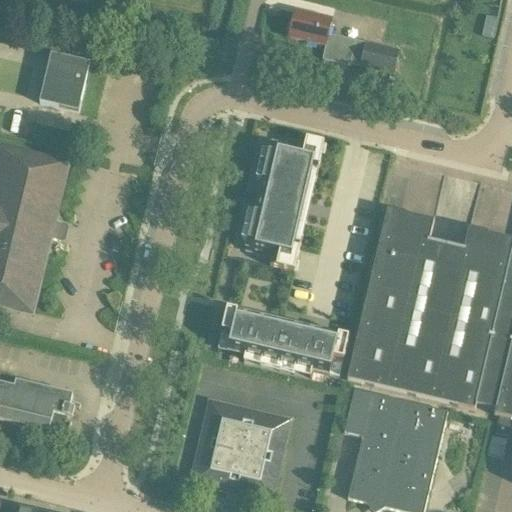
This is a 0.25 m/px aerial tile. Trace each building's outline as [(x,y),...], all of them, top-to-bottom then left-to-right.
[(331,23),(294,14),(288,39),(325,48),(321,62),(348,68),(349,67),(392,77),(398,54),(327,37),(331,23)] [(89,66),(50,57),(39,106),(78,115),(89,66)] [(399,82),(389,79),(386,90),(397,92),(399,82)] [(290,263),(307,187),(315,155),(271,145),(246,252),(264,257),(272,259),(290,263)] [(48,241),(59,243),(63,226),(52,224),(65,167),(0,151),(0,305),(30,313),(48,241)] [(511,243),(468,233),(463,254),(428,245),(433,225),(386,214),(347,383),(474,413),(476,407),(495,412),(494,418),(499,419),(495,436),(507,439),(511,422),(511,243)] [(348,340),(227,312),(222,335),(232,337),(228,354),(329,378),(333,361),(343,363),(348,340)] [(79,374),(0,354),(0,441),(0,442),(1,443),(1,445),(0,451),(19,456),(21,450),(22,448),(23,447),(25,446),(27,447),(53,453),(58,452),(64,449),(68,445),(71,441),(85,380),(84,378),(83,376),(82,375),(79,374)] [(384,511),(385,511),(387,511),(424,511),(448,415),(354,393),(344,436),(362,441),(348,503),(367,507),(368,507),(371,508),(373,511),(378,511),(382,510),(385,511),(384,511)] [(189,486),(236,498),(273,506),(293,423),(209,403),(189,486)] [(507,442),(491,438),(487,458),(502,461),(507,442)]
